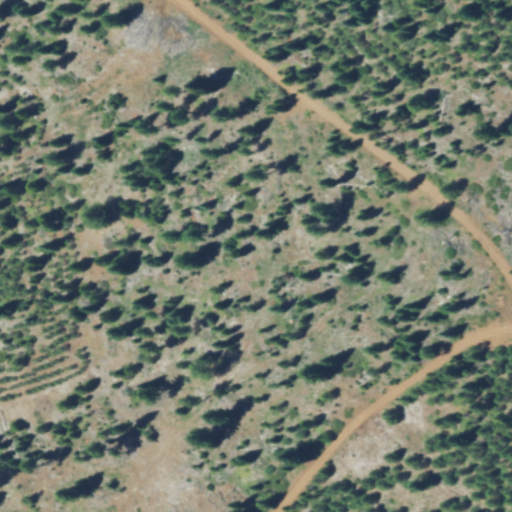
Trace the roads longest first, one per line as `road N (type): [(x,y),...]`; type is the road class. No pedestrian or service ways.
road 1 (track): [(511,271),(399,70),(271,0)]
road 2 (track): [(511,329),(437,359),(362,414),(274,511)]
